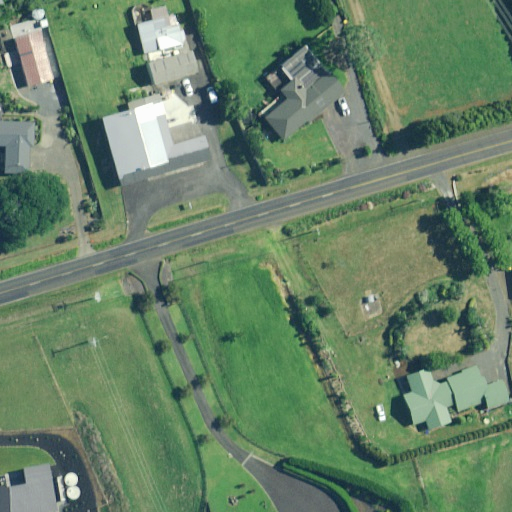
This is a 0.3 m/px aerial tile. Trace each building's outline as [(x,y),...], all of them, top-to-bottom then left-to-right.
[(149,65),(153,80),(187,69),(171,16),(164,18),(161,6),(149,9),(143,4),(134,6),(130,14),(142,54),(170,45),(174,57),(149,65)] [(288,98),(265,116),(284,139),(341,92),(301,43),(276,64),(289,80),(280,88),(288,98)] [(98,120),(118,189),(212,162),(204,136),(170,145),(155,94),(124,103),(127,112),(98,120)] [(0,123),(0,178),(31,180),(32,124),(0,123)] [(393,396),(408,431),(422,426),(427,437),(459,424),(455,413),(483,402),(487,411),(511,402),(503,380),(482,389),(475,371),(440,385),(429,379),(423,363),(396,374),(403,392),(393,396)]
